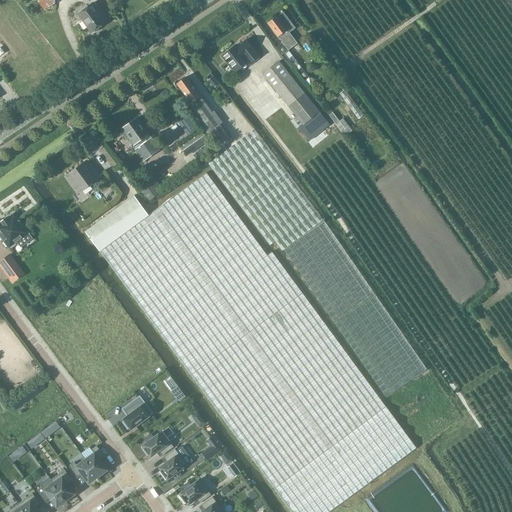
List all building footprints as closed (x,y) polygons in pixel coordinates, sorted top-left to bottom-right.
[(99,30),(99,27),(106,23),(97,11),(99,10),(93,3),(78,14),(92,33),(94,31),(96,32),(99,30)] [(268,23),(283,43),(277,47),(282,55),(298,43),(290,33),(295,28),(283,13),(278,17),(277,17),(268,23)] [(250,63),(259,56),(246,40),(237,47),(236,45),(222,56),(225,61),(224,61),(226,63),(226,62),(232,69),(246,58),(250,63)] [(293,49),(290,52),(299,64),(303,61),(293,49)] [(263,74),(296,117),(291,121),(297,129),(300,127),(310,141),(329,126),(279,61),(263,74)] [(296,61),(291,64),(295,70),(304,81),(309,77),(296,61)] [(248,73),(244,80),(250,84),(254,77),(248,73)] [(201,122),(200,123),(208,134),(212,131),(223,147),(232,141),(220,125),(223,123),(215,111),(212,113),(186,77),(177,84),(186,96),(184,98),(201,122)] [(181,113),(190,128),(198,123),(190,108),(181,113)] [(348,140),(352,138),(349,133),(352,130),(343,118),(340,121),(333,112),(330,115),(348,140)] [(144,161),(160,149),(137,118),(122,129),(135,147),(134,148),(144,161)] [(202,129),(178,146),(186,157),(209,140),(202,129)] [(255,129),(209,164),(270,245),(272,244),(275,241),(282,251),(287,257),(367,368),(387,396),(428,368),(410,342),(378,297),(335,235),(332,232),(324,220),(272,151),(255,129)] [(81,190),(99,177),(88,162),(70,175),(81,190)] [(385,406),(358,368),(272,252),(267,255),(207,173),(149,215),(134,196),(85,232),(100,251),(250,456),(291,511),(330,511),(417,448),(385,406)] [(137,186),(149,201),(165,190),(153,174),(137,186)] [(29,234),(29,233),(15,214),(14,213),(7,219),(6,218),(2,221),(1,222),(2,222),(0,223),(0,236),(9,248),(21,239),(22,241),(30,235),(29,234)] [(0,265),(13,283),(23,275),(9,255),(0,261),(0,265)] [(62,288),(57,291),(61,296),(66,293),(62,288)] [(182,393),(176,397),(179,401),(185,397),(182,393)] [(131,429),(153,413),(140,395),(122,409),(127,416),(123,419),(125,421),(123,422),(128,429),(130,427),(131,429)] [(202,418),(196,422),(200,427),(205,423),(202,418)] [(56,421),(45,429),(50,436),(61,427),(56,421)] [(162,431),(154,438),(141,447),(147,455),(149,454),(151,456),(159,451),(163,455),(174,447),(162,431)] [(40,433),(27,443),(32,449),(45,439),(40,433)] [(211,447),(202,453),(207,461),(216,454),(224,449),(218,441),(211,447)] [(22,446),(9,456),(14,462),(27,452),(22,446)] [(107,470),(100,460),(105,457),(97,446),(91,450),(94,454),(86,460),(98,476),(107,470)] [(187,465),(175,449),(164,457),(168,462),(160,468),(161,471),(159,472),(166,480),(172,475),(175,479),(181,475),(178,471),(187,465)] [(225,450),(219,454),(223,459),(228,455),(225,450)] [(98,476),(86,460),(77,466),(74,462),(69,466),(77,477),(82,473),(89,483),(98,476)] [(60,473),(51,480),(59,490),(64,498),(65,499),(66,500),(74,493),(75,493),(73,491),(71,489),(68,484),(72,480),(65,470),(60,473)] [(42,486),(37,490),(45,501),(50,497),(51,499),(55,504),(57,507),(66,500),(65,499),(64,498),(59,490),(51,480),(49,478),(41,484),(42,486)] [(211,495),(200,479),(191,486),(188,482),(183,487),(185,490),(179,495),(185,503),(187,502),(188,504),(196,498),(200,503),(211,495)] [(40,504),(32,493),(18,504),(24,511),(38,511),(35,508),(40,504)] [(223,511),(213,497),(201,505),(205,510),(202,511),(223,511)] [(260,499),(255,503),(260,509),(265,505),(260,499)]
